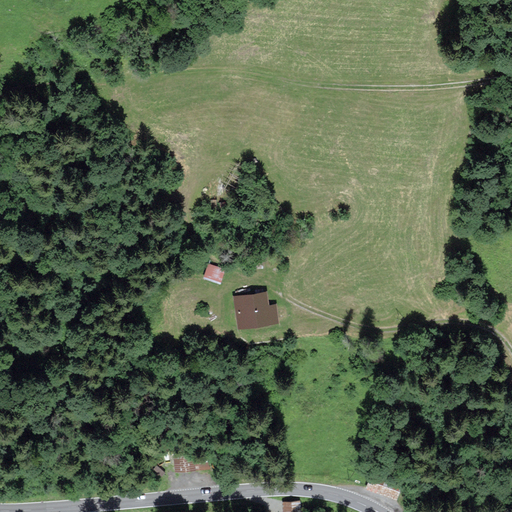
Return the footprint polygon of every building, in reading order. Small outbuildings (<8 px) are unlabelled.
[(221,281),(226,266),(208,260),(203,275),(221,281)] [(268,306),(265,290),(234,295),(239,326),(278,320),(275,305),(268,306)] [(177,470),(211,468),(209,444),(175,446),(177,470)] [(403,482),(374,471),(367,488),(396,499),(403,482)] [(300,511),(300,498),(283,498),(283,511),(300,511)]
